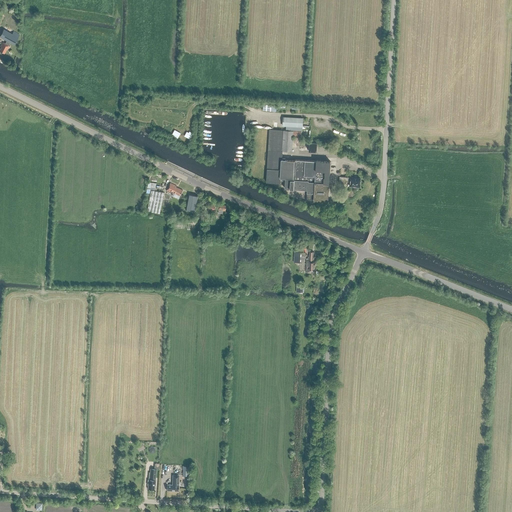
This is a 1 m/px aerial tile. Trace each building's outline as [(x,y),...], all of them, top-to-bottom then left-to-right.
[(17,37),(4,30),(0,37),(7,41),(5,44),(3,43),(0,47),(1,48),(0,49),(0,51),(4,54),(7,49),(8,49),(9,46),(8,46),(10,43),(13,45),(17,37)] [(283,126),(303,127),(303,119),(283,118),(283,126)] [(281,152),(282,131),(270,130),(266,182),(280,183),(280,181),(285,182),(285,189),(308,190),(307,200),(328,201),(329,183),(331,162),(317,161),(295,160),(295,161),(285,160),(282,160),(282,157),(282,152),(281,152)] [(282,151),(292,152),(293,131),(283,131),(282,151)] [(309,142),(309,151),(317,152),(317,143),(309,142)] [(350,186),(360,187),(360,179),(351,178),(346,178),(346,177),(340,177),(340,183),(346,184),(346,182),(350,182),(350,186)] [(148,182),(148,186),(146,193),(149,194),(150,190),(157,191),(157,188),(156,188),(156,184),(148,182)] [(167,191),(173,194),(174,193),(180,196),(183,191),(176,187),(176,186),(170,183),(167,191)] [(151,190),(147,211),(160,214),(164,193),(151,190)] [(189,195),(185,210),(196,212),(199,197),(189,195)] [(201,209),(204,209),(204,212),(200,212),(200,213),(205,214),(204,225),(209,225),(210,216),(212,216),(213,213),(207,213),(208,209),(215,210),(219,210),(218,213),(223,214),(223,211),(225,211),(226,206),(222,206),(222,205),(216,204),(216,205),(208,204),(208,206),(202,206),(201,209)] [(314,257),(313,257),(313,252),(309,252),(309,256),(308,256),(308,260),(306,260),(305,272),(315,272),(316,260),(314,260),(314,257)] [(298,263),(303,263),(303,259),(305,259),(305,253),(294,253),(293,260),(298,260),(298,263)] [(145,448),(141,442),(135,446),(139,452),(145,448)] [(182,473),(182,476),(191,477),(191,467),(185,467),(185,473),(182,473)] [(148,480),(147,485),(148,485),(148,489),(154,490),(154,485),(155,485),(157,469),(154,469),(150,469),(150,473),(149,473),(148,480)] [(167,491),(178,491),(179,476),(172,475),(172,485),(167,485),(167,491)]
